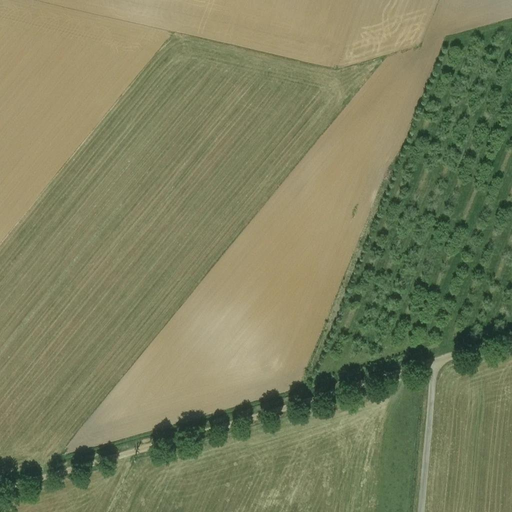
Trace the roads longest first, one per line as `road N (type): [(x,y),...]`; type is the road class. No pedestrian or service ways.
road 1 (unclassified): [(0,479),(511,324)]
road 2 (unknown): [(450,342),(419,511)]
